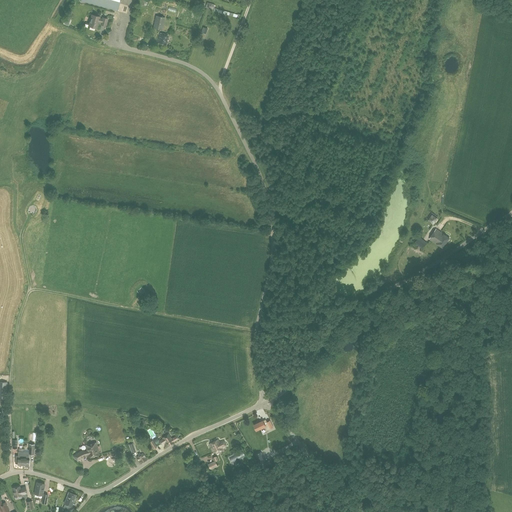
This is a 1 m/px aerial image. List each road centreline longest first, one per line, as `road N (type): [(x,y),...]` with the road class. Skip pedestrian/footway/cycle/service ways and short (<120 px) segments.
road 1 (unclassified): [(266,402),(253,347),(270,252),(269,206),(219,92)]
road 2 (tertiary): [(266,402),(295,379),(350,308),(511,211)]
road 3 (track): [(29,291),(255,330),(334,327)]
road 4 (tertiary): [(0,477),(34,473),(103,490),(266,402)]
road 5 (track): [(10,474),(12,360),(29,291)]
road 6 (unclassified): [(362,511),(266,402)]
